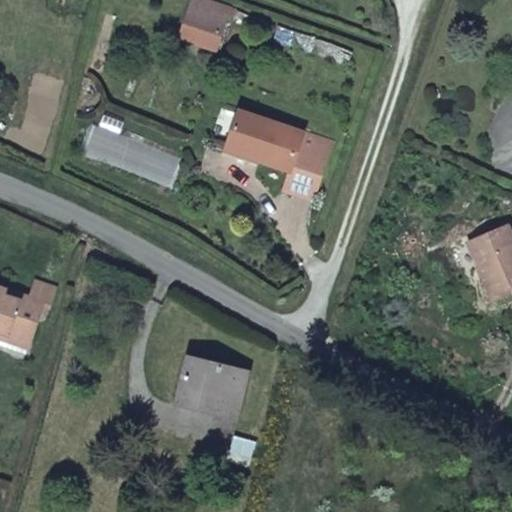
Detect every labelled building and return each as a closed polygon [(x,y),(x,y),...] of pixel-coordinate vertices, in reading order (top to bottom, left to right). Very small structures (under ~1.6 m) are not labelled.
[(234,0),(194,0),(180,41),(214,53),(234,0)] [(312,199),(331,143),(239,111),(226,150),(289,173),(283,190),(312,199)] [(481,270),(494,300),(511,291),(511,227),(510,221),(473,238),(486,268),(481,270)] [(486,268),(473,238),(463,243),(475,273),(481,270),(486,268)] [(0,284),(0,335),(32,345),(45,305),(52,307),(59,286),(39,279),(34,297),(0,284)] [(0,344),(30,353),(32,345),(0,335),(0,344)] [(191,359),(181,401),(240,414),(250,373),(191,359)] [(316,469),(302,465),(298,477),(313,482),(316,469)]
